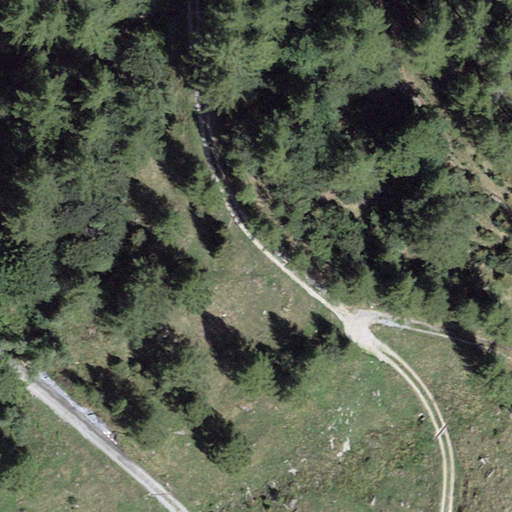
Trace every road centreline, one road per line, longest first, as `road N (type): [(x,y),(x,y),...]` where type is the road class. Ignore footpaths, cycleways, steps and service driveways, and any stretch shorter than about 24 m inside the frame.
road 1 (track): [(445,511),(448,462),(435,414),(404,368),(356,333),(355,324),(375,316),(511,355)]
road 2 (track): [(355,324),(241,220),(217,177),(198,123),(193,0)]
road 3 (track): [(0,361),(179,511)]
